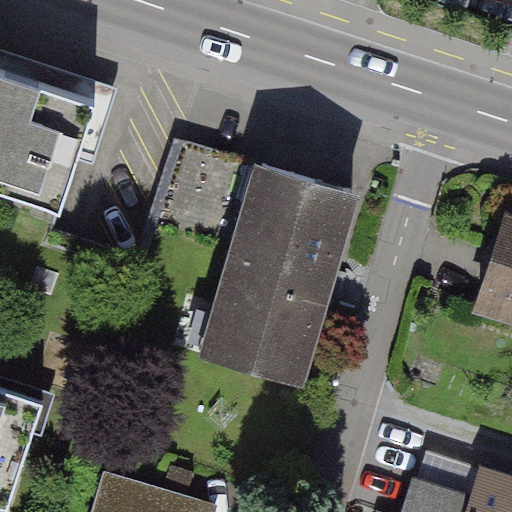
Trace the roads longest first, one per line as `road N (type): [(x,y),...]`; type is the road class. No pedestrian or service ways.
road 1 (residential): [(327,511),(448,107)]
road 2 (secondary): [(448,107),(137,0)]
